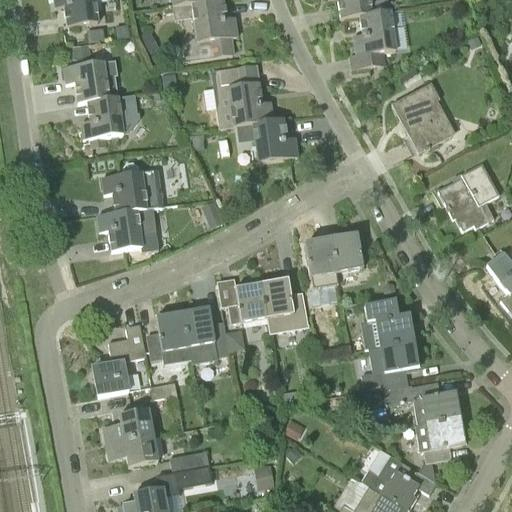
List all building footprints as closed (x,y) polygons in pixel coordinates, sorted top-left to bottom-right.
[(52,0),(54,12),(63,11),(66,31),(98,27),(96,13),(99,12),(97,0),(52,0)] [(169,0),(171,11),(190,8),(191,10),(192,10),(192,8),(221,4),(221,3),(211,5),(210,0),(169,0)] [(370,10),(368,0),(326,0),(327,6),(336,4),(338,24),(358,21),(392,15),(391,7),(370,10)] [(224,23),(221,4),(192,8),(192,10),(191,10),(195,42),(182,53),(184,67),(234,60),(231,42),(235,42),(233,22),(224,23)] [(350,74),(361,73),(384,70),(382,57),(395,55),(390,16),(392,16),(392,15),(358,21),(360,40),(350,41),(353,59),(347,60),(350,74)] [(128,41),(126,28),(113,30),(115,43),(128,41)] [(84,35),(86,48),(102,45),(100,32),(84,35)] [(107,103),(102,68),(63,72),(65,90),(74,88),(77,109),(86,107),(86,108),(108,105),(108,104),(116,102),(107,103)] [(260,109),(257,89),(255,71),(213,77),(221,133),(232,132),(251,129),(253,129),(252,128),(271,125),(269,108),(260,109)] [(163,95),(177,92),(175,79),(161,81),(163,95)] [(454,138),(436,105),(439,103),(430,87),(390,109),(399,125),(402,123),(408,133),(404,135),(417,159),(454,138)] [(81,145),(121,139),(119,123),(135,121),(133,100),(116,102),(108,104),(108,105),(86,108),(88,126),(79,128),(81,145)] [(284,145),(281,125),(272,127),(271,125),(252,128),(253,129),(251,129),(256,169),(296,163),(293,144),(284,145)] [(497,200),(480,169),(460,180),(461,182),(458,184),(457,179),(450,182),(453,187),(437,196),(445,212),(444,212),(447,217),(447,216),(452,224),(454,223),(462,236),(473,230),(475,234),(488,227),(479,210),(497,200)] [(161,212),(155,176),(101,182),(102,200),(112,198),(114,217),(115,217),(115,218),(133,216),(161,212)] [(133,216),(115,218),(115,217),(114,217),(94,220),(96,237),(105,236),(108,256),(138,253),(133,216)] [(335,278),(362,273),(356,240),(329,245),(335,278)] [(308,282),(335,278),(329,245),(303,249),(308,282)] [(511,269),(503,257),(485,271),(507,299),(498,305),(511,321),(511,269)] [(235,295),(233,285),(216,288),(220,313),(226,312),(230,329),(266,323),(261,290),(235,295)] [(289,300),(287,286),(261,290),(266,323),(269,338),(306,332),(302,298),(289,300)] [(396,321),(393,305),(363,310),(365,326),(359,327),(364,355),(367,354),(410,346),(405,319),(396,321)] [(210,328),(208,314),(182,319),(188,352),(213,347),(216,362),(228,359),(223,326),(210,328)] [(190,365),(187,352),(188,352),(182,319),(155,324),(157,338),(145,340),(150,366),(162,364),(163,370),(190,365)] [(98,402),(129,395),(123,366),(146,361),(140,330),(125,333),(127,344),(108,348),(111,368),(98,371),(100,384),(94,385),(98,402)] [(404,393),(401,375),(415,372),(410,346),(367,354),(371,382),(376,382),(378,391),(382,391),(383,396),(404,393)] [(172,409),(170,400),(176,399),(174,386),(149,391),(151,404),(152,404),(154,413),(172,409)] [(436,387),(404,393),(383,396),(385,409),(412,405),(416,430),(457,423),(453,397),(439,399),(436,387)] [(278,432),(282,415),(258,409),(254,426),(278,432)] [(107,449),(153,440),(148,414),(119,419),(120,429),(104,432),(107,449)] [(296,444),(304,430),(290,423),(283,438),(296,444)] [(422,456),(424,469),(431,468),(449,464),(447,452),(462,450),(457,423),(416,430),(413,431),(418,456),(422,456)] [(157,465),(153,440),(107,449),(110,465),(126,461),(129,471),(157,465)] [(168,462),(171,476),(196,472),(208,471),(205,455),(168,462)] [(435,488),(419,478),(390,460),(377,481),(367,475),(360,487),(367,492),(398,511),(404,511),(417,493),(428,499),(435,488)] [(256,496),(274,493),(271,471),(253,473),(256,496)] [(117,511),(164,511),(161,492),(132,498),(133,507),(117,510),(117,511)] [(398,511),(367,492),(354,511),(345,511),(342,510),(340,511),(398,511)]
